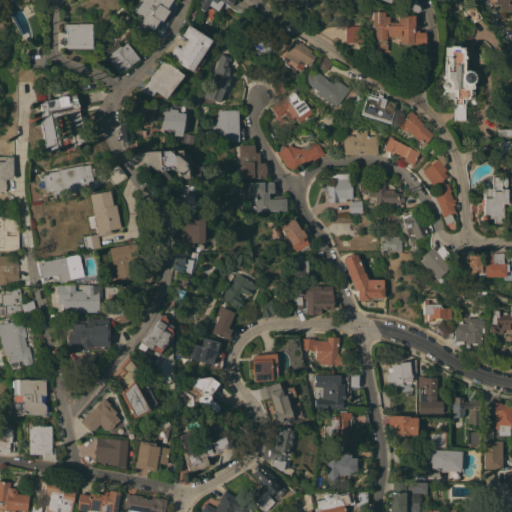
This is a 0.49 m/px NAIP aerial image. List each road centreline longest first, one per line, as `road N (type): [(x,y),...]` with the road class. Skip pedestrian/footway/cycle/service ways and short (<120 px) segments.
road 1 (residential): [(467,244),(454,151),(417,99),(255,0),(171,34),(118,91),(110,122),(122,160),(167,237),(162,293),(143,333),(69,412)]
road 2 (residential): [(373,511),(380,456),(356,325),(325,240),(291,184)]
road 3 (residential): [(356,325),(271,323),(250,333),(233,362),(261,411),(261,448),(190,491)]
road 4 (residential): [(291,184),(338,159),(394,167),(423,195),(443,236),(467,244)]
road 5 (residential): [(74,470),(69,412),(32,263)]
road 6 (residential): [(0,456),(190,491)]
road 7 (residential): [(511,381),(456,363),(399,331),(356,325)]
